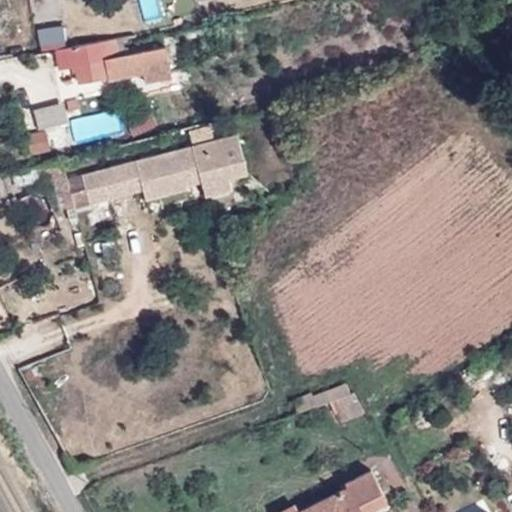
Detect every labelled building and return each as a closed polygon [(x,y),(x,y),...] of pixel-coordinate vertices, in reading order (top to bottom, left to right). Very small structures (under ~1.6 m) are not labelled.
[(123,48),(121,38),(57,50),(60,68),(76,66),(79,83),(107,78),(108,80),(143,74),(145,83),(172,78),(166,46),(129,53),(128,47),(123,48)] [(69,111),(80,109),(77,99),(67,101),(69,111)] [(63,105),(34,112),(38,128),(67,121),(63,105)] [(79,140),(124,132),(120,110),(76,117),(79,140)] [(234,134),(133,161),(140,190),(143,200),(186,189),(185,186),(183,181),(198,177),(199,182),(203,196),(229,189),(227,179),(245,174),(234,134)] [(133,161),(99,170),(107,199),(140,190),(133,161)] [(38,181),(34,166),(10,173),(13,188),(38,181)] [(49,188),(65,183),(64,180),(60,166),(45,170),(49,188)] [(72,208),(107,199),(99,170),(64,180),(65,183),(72,208)] [(185,186),(199,182),(198,177),(183,181),(185,186)] [(36,234),(60,228),(50,189),(26,195),(36,234)] [(317,406),(329,401),(350,394),(345,383),(313,396),(317,406)] [(350,394),(329,401),(340,423),(364,412),(354,392),(350,394)] [(298,413),(317,406),(313,396),(311,393),(292,401),(298,413)] [(347,486),(372,473),(371,471),(345,483),(347,486)] [(298,511),(361,511),(358,505),(382,493),(372,473),(347,486),(298,511)] [(364,511),(386,501),(382,493),(358,505),(361,511),(364,511)]
